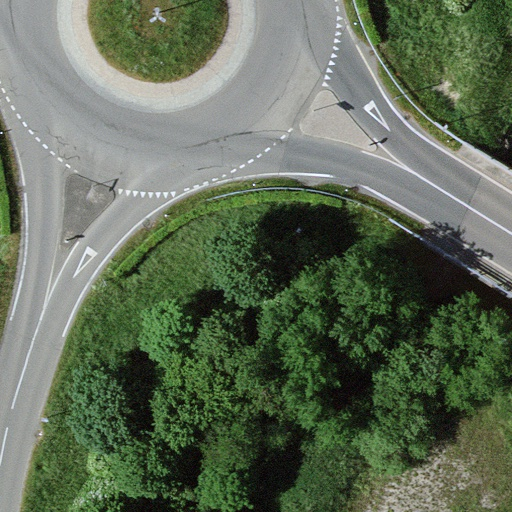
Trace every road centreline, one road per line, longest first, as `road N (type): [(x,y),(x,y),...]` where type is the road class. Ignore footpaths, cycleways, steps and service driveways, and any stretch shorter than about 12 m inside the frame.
road 1 (secondary): [(467,205),(391,134),(300,6)]
road 2 (secondary): [(216,144),(386,168),(467,205)]
road 3 (tertiary): [(41,317),(116,220),(203,149)]
road 4 (tertiary): [(39,85),(41,317)]
road 5 (secondary): [(39,85),(78,128),(116,148),(159,156),(203,149)]
road 6 (secondary): [(216,144),(253,121),(281,89),(297,49),(300,6)]
road 7 (tertiary): [(0,466),(41,317)]
